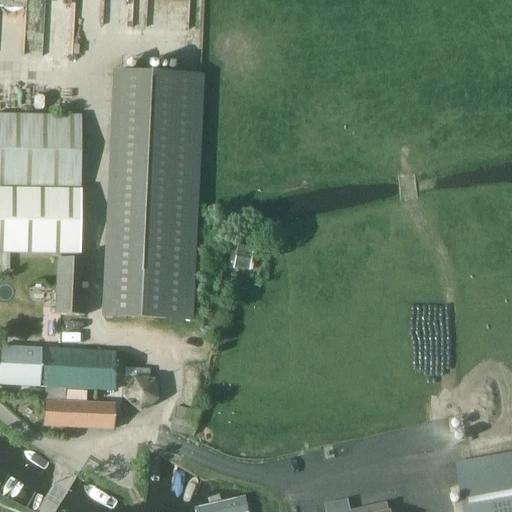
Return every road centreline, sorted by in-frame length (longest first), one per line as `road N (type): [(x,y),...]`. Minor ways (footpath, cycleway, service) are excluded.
road 1 (track): [(139,426),(167,411),(168,351),(93,332),(97,0)]
road 2 (unclassified): [(46,511),(77,458),(0,413)]
